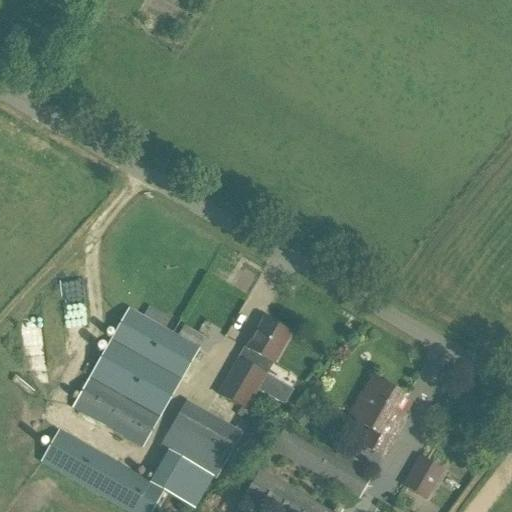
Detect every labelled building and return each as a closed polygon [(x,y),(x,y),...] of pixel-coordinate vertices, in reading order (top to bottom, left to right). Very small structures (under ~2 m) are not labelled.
[(269,263),(269,290),(296,290),(297,263),(269,263)] [(130,310),(74,409),(143,448),(199,350),(178,338),(158,327),(164,317),(148,307),(142,317),(130,310)] [(246,348),(218,396),(246,412),(257,393),(264,380),(266,377),(273,365),(290,335),(266,321),(249,350),(246,348)] [(372,379),(350,419),(370,430),(361,446),(381,457),(404,417),(397,413),(405,398),(372,379)] [(337,391),(302,383),(296,408),(332,416),(337,391)] [(187,403),(161,448),(216,481),(243,435),(248,427),(239,422),(234,431),(187,403)] [(300,412),(293,419),(302,428),(309,421),(300,412)] [(285,427),(272,450),(358,501),(372,478),(285,427)] [(60,432),(42,463),(126,511),(152,511),(164,492),(151,484),(60,432)] [(417,461),(401,489),(424,501),(439,474),(424,465),(417,461)] [(330,511),(259,471),(240,502),(257,511),(330,511)]
